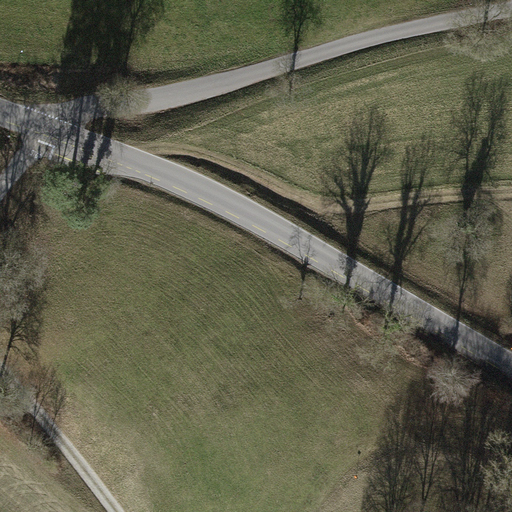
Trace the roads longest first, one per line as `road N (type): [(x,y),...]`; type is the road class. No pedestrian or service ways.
road 1 (tertiary): [(511,359),(249,212),(48,126)]
road 2 (residential): [(48,126),(92,107),(206,88),(358,40),(511,7)]
road 3 (track): [(0,366),(120,511)]
